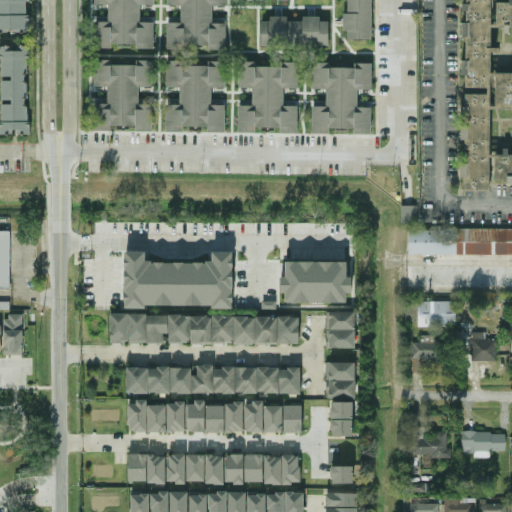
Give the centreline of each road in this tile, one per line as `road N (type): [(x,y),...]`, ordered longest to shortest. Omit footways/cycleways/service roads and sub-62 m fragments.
road 1 (tertiary): [(60,511),(58,155)]
road 2 (residential): [(79,352),(314,350)]
road 3 (residential): [(81,443),(316,443)]
road 4 (tertiary): [(58,155),(69,127),(69,0)]
road 5 (tertiary): [(47,0),(47,125),(58,155)]
